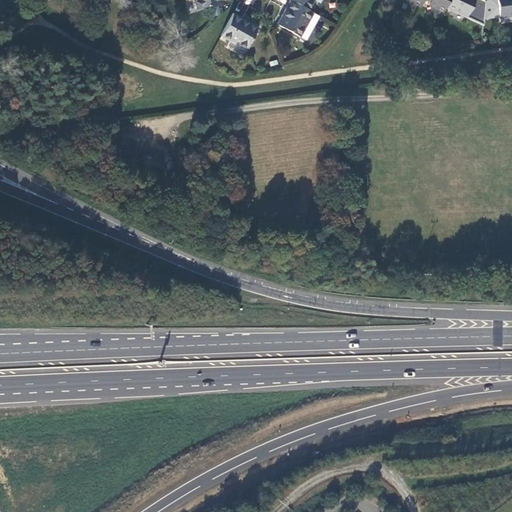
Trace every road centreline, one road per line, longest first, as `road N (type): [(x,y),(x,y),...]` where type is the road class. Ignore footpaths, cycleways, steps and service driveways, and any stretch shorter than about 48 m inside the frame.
road 1 (trunk): [(0,384),(511,366)]
road 2 (trunk): [(511,334),(4,353)]
road 3 (trunk): [(511,315),(324,304),(229,279),(118,232)]
road 4 (trunk): [(152,511),(296,435),(407,402),(511,384)]
road 5 (trunk): [(118,232),(0,168)]
road 6 (trunk): [(118,232),(0,184)]
